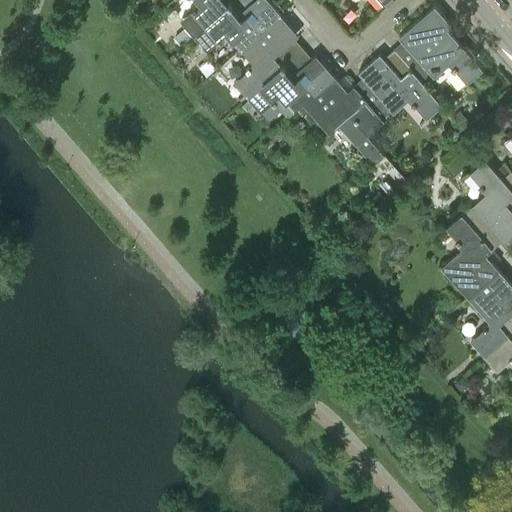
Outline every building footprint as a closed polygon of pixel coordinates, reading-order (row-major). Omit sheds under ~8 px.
[(197,0),(199,1),(192,7),(193,9),(181,20),(194,34),(233,0),(197,0)] [(269,0),(233,0),(194,34),(208,50),(220,39),(221,41),(228,35),(240,49),(281,13),(269,0)] [(448,28),(452,25),(435,5),(399,36),(403,40),(394,48),(425,85),(426,84),(449,64),(455,71),(456,70),(468,83),(484,69),(448,28)] [(296,39),(300,35),(281,13),(240,49),(252,63),(246,69),(247,70),(234,81),(242,90),(247,96),(303,47),(296,39)] [(186,27),(175,36),(182,44),(193,35),(186,27)] [(194,36),(187,43),(190,47),(198,41),(194,36)] [(316,54),(312,57),(303,47),(247,96),(261,112),(274,101),(275,102),(282,96),(294,111),(303,103),(335,75),(316,54)] [(426,84),(425,85),(394,48),(384,57),(380,52),(358,71),(363,77),(364,76),(394,112),(409,99),(415,106),(416,105),(427,118),(443,104),(426,84)] [(336,76),(303,104),(331,134),(341,125),(375,164),(385,156),(367,135),(394,112),(363,77),(353,84),(345,75),(340,80),(336,76)] [(247,96),(242,90),(235,95),(241,102),(247,96)] [(254,104),(248,97),(243,102),(249,109),(254,104)] [(454,116),(466,131),(472,125),(460,111),(454,116)] [(511,135),(511,136),(511,137),(511,170),(503,178),(502,179),(511,190),(511,135)] [(511,190),(502,179),(503,178),(486,158),(470,172),(481,185),(480,187),(485,193),(471,206),(502,242),(506,247),(511,241),(511,190)] [(505,164),(498,170),(503,175),(510,169),(505,164)] [(379,189),(370,197),(377,205),(386,197),(379,189)] [(486,255),(502,242),(471,206),(446,227),(458,240),(456,242),(462,248),(442,266),(468,296),(499,270),(486,255)] [(325,225),(324,232),(328,236),(333,236),(338,232),(339,224),(336,222),(329,221),(325,225)] [(511,284),(499,270),(468,296),(489,321),(482,327),(484,329),(471,340),(484,355),(511,330),(511,284)] [(511,330),(484,355),(497,370),(510,359),(511,360),(511,330)] [(454,382),(461,390),(465,387),(466,379),(462,375),(454,382)]
